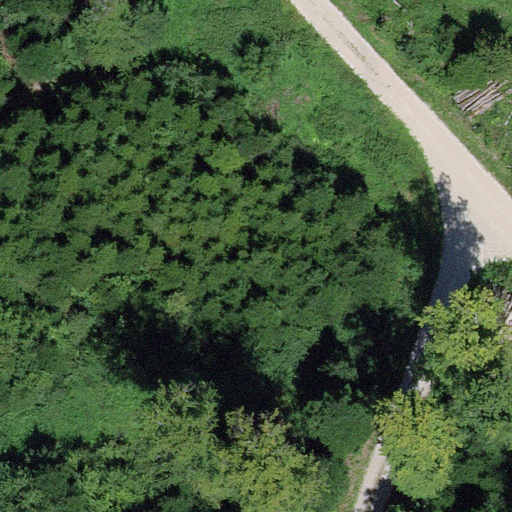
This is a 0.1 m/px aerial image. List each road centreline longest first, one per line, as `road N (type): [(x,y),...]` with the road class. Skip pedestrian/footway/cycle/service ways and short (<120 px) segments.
road 1 (track): [(505,201),(394,511)]
road 2 (track): [(315,0),(511,208)]
